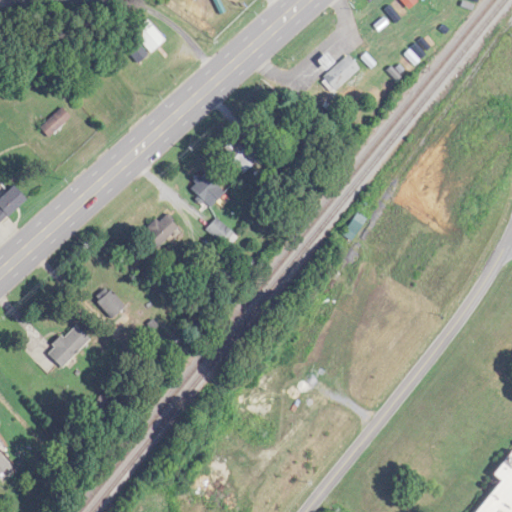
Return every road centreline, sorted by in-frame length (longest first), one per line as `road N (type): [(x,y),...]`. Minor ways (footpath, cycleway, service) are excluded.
road 1 (primary): [(0,273),(301,0)]
road 2 (residential): [(305,511),(453,328),(511,229)]
